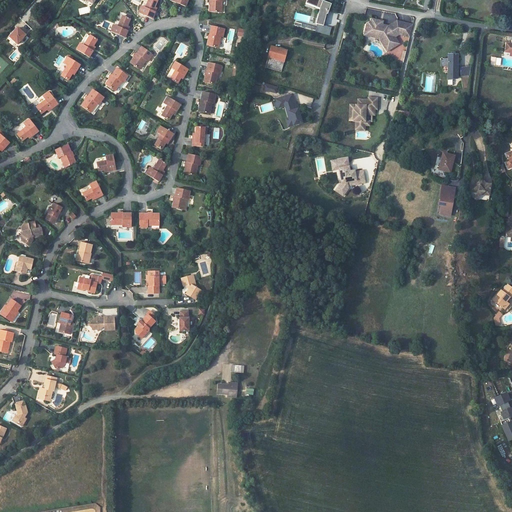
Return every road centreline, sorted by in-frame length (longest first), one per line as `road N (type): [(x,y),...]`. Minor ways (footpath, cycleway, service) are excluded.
road 1 (residential): [(189,25),(201,60),(170,181),(152,197),(125,190)]
road 2 (residential): [(59,134),(67,105),(99,67),(151,25),(189,25)]
road 3 (track): [(133,384),(83,404),(0,463)]
road 4 (residential): [(511,29),(362,0)]
road 5 (residential): [(125,190),(50,253),(42,290)]
road 6 (residential): [(42,290),(82,300),(161,300)]
